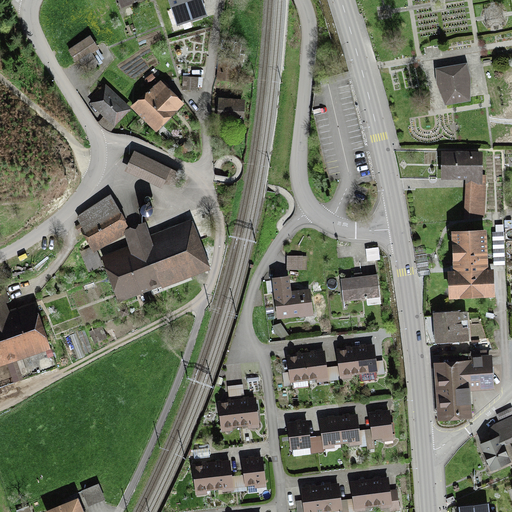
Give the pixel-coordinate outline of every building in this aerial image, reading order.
[(171,0),(180,23),(205,14),(199,0),(171,0)] [(79,60),(87,72),(99,64),(91,52),(97,48),(90,37),(69,51),(76,62),(79,60)] [(239,54),(229,52),(228,59),(223,58),(221,71),(218,70),(217,77),(236,79),(239,54)] [(197,91),(198,77),(183,77),(182,90),(197,91)] [(438,83),(446,103),(468,99),(469,78),(438,83)] [(142,111),(156,125),(178,103),(159,82),(140,98),(147,106),(142,111)] [(107,88),(94,102),(113,120),(126,107),(121,102),(118,105),(112,98),(114,95),(107,88)] [(221,117),(240,119),(241,104),(222,103),(221,117)] [(136,152),(131,164),(174,184),(179,173),(136,152)] [(445,156),(444,175),(478,175),(479,156),(445,156)] [(84,229),(118,210),(111,197),(78,218),(84,229)] [(127,225),(118,210),(84,229),(93,244),(127,225)] [(134,253),(110,262),(121,292),(190,266),(193,272),(208,266),(198,240),(195,241),(191,231),(150,247),(143,225),(127,231),(134,253)] [(450,273),(451,293),(461,293),(461,296),(482,295),(482,292),(492,291),(491,271),(486,272),(484,232),(457,233),(457,245),(454,245),(455,259),(459,259),(460,265),(455,265),(456,273),(450,273)] [(505,265),(503,232),(492,232),(493,266),(505,265)] [(102,265),(94,246),(81,251),(89,271),(102,265)] [(341,280),(343,300),(367,298),(367,296),(380,295),(377,275),(362,277),(362,275),(356,275),(356,274),(355,274),(356,278),(341,280)] [(274,280),(279,316),(300,314),(300,311),(311,309),(309,291),(290,293),(289,287),(284,288),(283,279),(274,280)] [(0,292),(0,358),(42,344),(30,311),(7,319),(2,303),(8,301),(5,291),(0,292)] [(436,314),(437,340),(467,338),(465,312),(436,314)] [(275,332),(281,337),(287,334),(280,324),(273,326),(275,332)] [(95,343),(107,337),(101,326),(90,332),(95,343)] [(356,349),(358,371),(376,369),(375,362),(373,347),(356,349)] [(358,371),(356,349),(338,351),(340,366),(341,373),(358,371)] [(306,355),(309,378),(326,375),(325,368),(323,353),(306,355)] [(439,355),(442,415),(467,413),(465,386),(491,384),(489,357),(470,359),(470,353),(439,355)] [(291,380),(293,380),(307,378),(309,378),(306,355),(289,357),(291,380)] [(382,361),(375,362),(376,369),(377,375),(384,374),(382,361)] [(326,375),(327,379),(341,377),(341,373),(340,366),(325,368),(326,375)] [(308,386),(307,378),(293,380),(294,388),(308,386)] [(237,402),(243,401),(242,391),(230,393),(232,402),(237,402)] [(237,402),(240,424),(257,422),(254,399),(243,401),(237,402)] [(240,424),(237,402),(232,402),(220,404),(222,426),(240,424)] [(371,427),(373,439),(374,439),(382,438),(382,441),(394,440),(390,409),(381,410),(381,408),(375,409),(375,410),(369,411),(371,427)] [(511,415),(510,416),(507,410),(496,415),(500,422),(494,425),(489,429),(494,440),(482,445),(492,467),(509,460),(505,450),(509,449),(506,443),(511,439),(511,415)] [(339,419),(342,441),(359,439),(358,429),(356,416),(339,419)] [(342,441),(339,419),(321,421),(323,436),(324,443),(342,441)] [(289,425),(293,447),(310,445),(309,438),(307,422),(289,425)] [(373,439),(371,427),(366,428),(368,445),(368,449),(375,448),(374,439),(373,439)] [(366,428),(358,429),(359,439),(360,446),(368,445),(366,428)] [(324,443),(323,436),(309,438),(310,445),(310,452),(325,450),(324,443)] [(310,452),(310,445),(293,447),(294,454),(295,455),(302,454),(304,453),(310,452)] [(261,459),(244,461),(245,475),(246,483),(264,481),(261,459)] [(211,465),(214,487),(231,485),(230,476),(229,463),(211,465)] [(214,487),(211,465),(194,467),(197,489),(214,487)] [(246,483),(245,475),(230,476),(231,485),(246,483)] [(373,504),(390,502),(389,491),(387,479),(370,481),(373,504)] [(373,504),(370,481),(352,484),(355,500),(355,506),(373,504)] [(320,488),(323,510),(340,508),(340,502),(338,485),(320,488)] [(305,511),(306,511),(323,510),(320,488),(303,490),(305,511)] [(396,490),(389,491),(390,502),(391,506),(393,505),(394,510),(399,510),(396,490)] [(340,511),(356,511),(355,506),(355,500),(340,502),(340,508),(340,511)] [(80,511),(76,501),(49,511),(80,511)]
